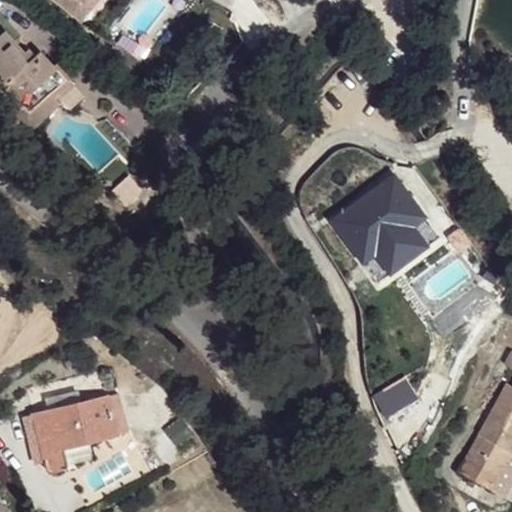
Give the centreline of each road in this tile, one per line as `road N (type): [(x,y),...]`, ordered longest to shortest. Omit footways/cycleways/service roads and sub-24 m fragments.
road 1 (residential): [(410,511),(353,370),(343,297),(285,206),(296,168),(336,138),(356,135),(424,155),(446,140),(461,103),(465,0)]
road 2 (residential): [(180,320),(197,304),(201,274),(178,193),(182,141),(290,26),(294,0)]
road 3 (residential): [(328,511),(274,421),(180,320)]
road 4 (residential): [(180,320),(0,168)]
